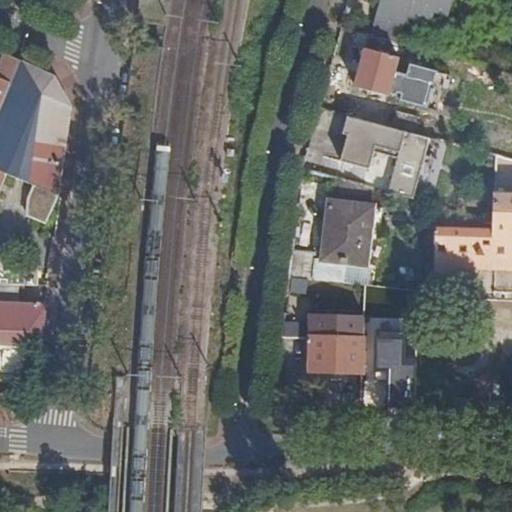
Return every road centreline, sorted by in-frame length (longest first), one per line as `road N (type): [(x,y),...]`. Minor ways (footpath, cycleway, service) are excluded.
road 1 (residential): [(236,449),(288,81),(310,0)]
road 2 (residential): [(48,445),(105,61)]
road 3 (residential): [(236,449),(511,456)]
road 4 (residential): [(48,445),(206,457),(236,449)]
